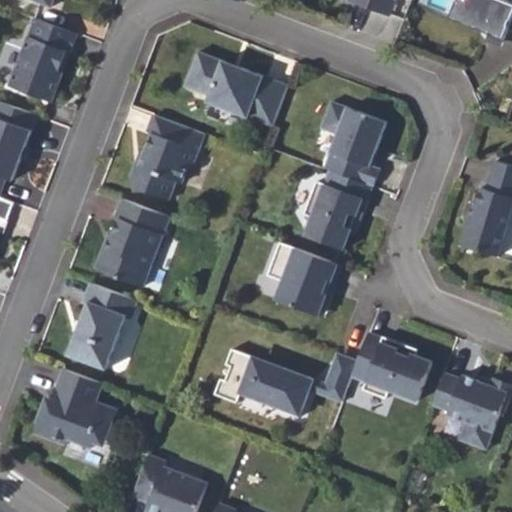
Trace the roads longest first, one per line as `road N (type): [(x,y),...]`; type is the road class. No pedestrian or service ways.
road 1 (residential): [(194,0),(423,88),(444,138),(403,256),(428,307),(511,338)]
road 2 (residential): [(0,381),(137,19),(176,0)]
